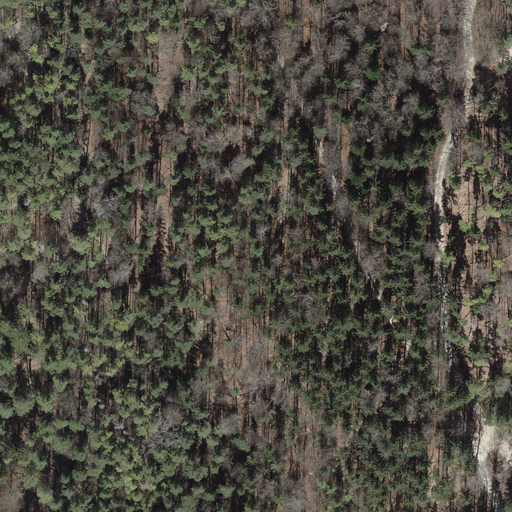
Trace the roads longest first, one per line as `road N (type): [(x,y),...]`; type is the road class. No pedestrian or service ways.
road 1 (track): [(487,441),(353,225),(258,0)]
road 2 (track): [(487,441),(453,350),(441,234),(442,170),(473,79),(474,0)]
